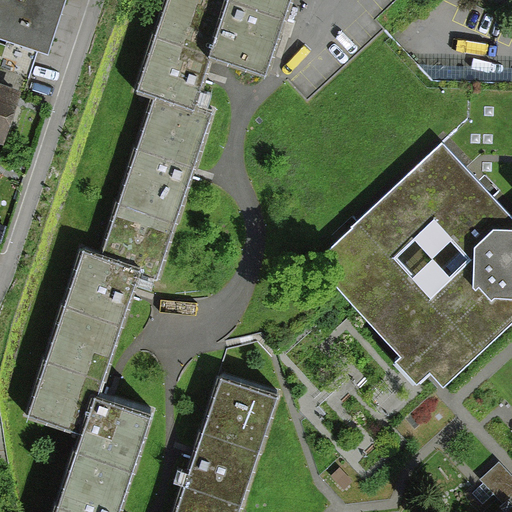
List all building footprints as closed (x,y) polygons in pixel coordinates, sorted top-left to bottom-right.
[(62,0),(0,0),(0,34),(49,48),(62,0)] [(223,0),(162,0),(136,81),(154,88),(191,100),(201,71),(210,43),(223,0)] [(286,0),(223,0),(210,43),(266,62),(279,24),(286,0)] [(511,86),(487,86),(452,87),(383,41),(293,144),(312,260),(394,347),(388,353),(419,386),(429,376),(440,388),(511,320),(511,86)] [(24,84),(0,77),(0,137),(8,139),(24,84)] [(191,100),(154,88),(101,249),(137,261),(159,268),(191,171),(213,107),(191,100)] [(101,249),(82,243),(25,414),(81,432),(97,382),(129,287),(137,261),(101,249)] [(239,511),(281,388),(220,368),(193,451),(172,511),(239,511)] [(112,387),(97,382),(81,432),(54,511),(116,511),(153,400),(112,387)]
